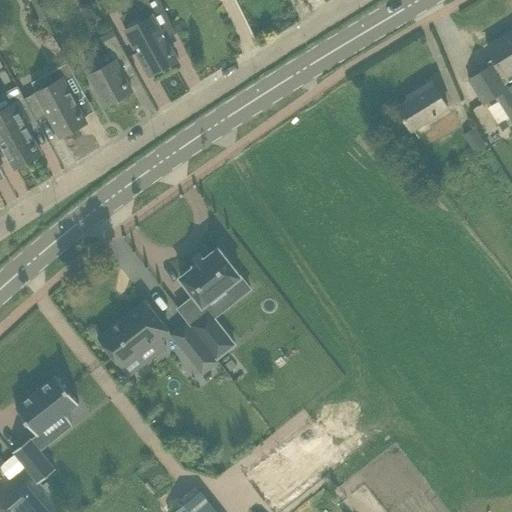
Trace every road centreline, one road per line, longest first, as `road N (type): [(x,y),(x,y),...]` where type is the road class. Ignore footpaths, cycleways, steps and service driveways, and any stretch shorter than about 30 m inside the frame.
road 1 (tertiary): [(0,292),(107,204),(426,0)]
road 2 (residential): [(362,0),(0,229)]
